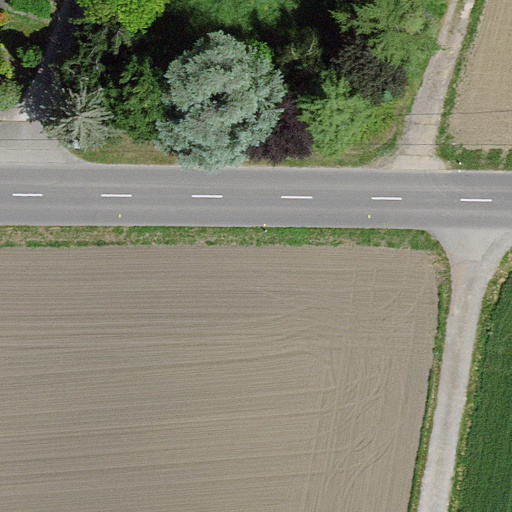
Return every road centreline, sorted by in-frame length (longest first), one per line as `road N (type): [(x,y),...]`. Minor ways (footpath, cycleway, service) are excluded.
road 1 (tertiary): [(0,194),(511,201)]
road 2 (track): [(485,201),(431,511)]
road 3 (track): [(416,200),(423,124),(460,0)]
